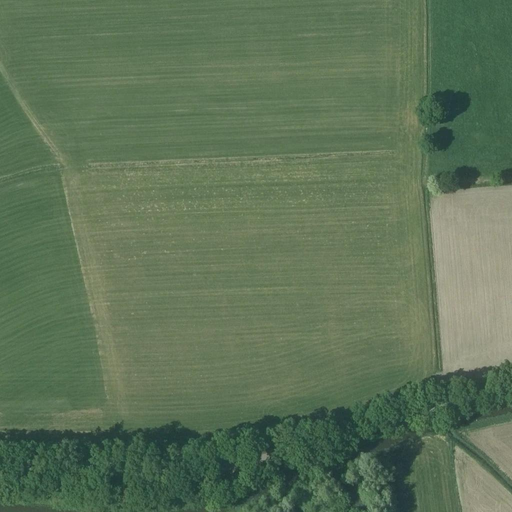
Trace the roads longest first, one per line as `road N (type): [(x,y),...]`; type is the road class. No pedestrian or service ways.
road 1 (unclassified): [(511,392),(250,461),(0,465)]
road 2 (track): [(0,494),(139,501)]
